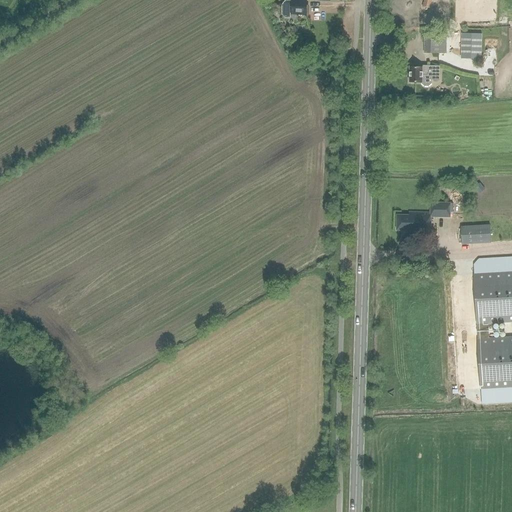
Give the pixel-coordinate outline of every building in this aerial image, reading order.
[(291,0),(288,0),(285,0),(282,5),(281,14),(285,18),(291,18),(291,14),(306,15),(306,0),(291,0)] [(430,9),(431,0),(422,0),(422,7),(430,9)] [(424,36),(423,53),(455,54),(455,36),(454,36),(454,29),(449,29),(449,36),(424,36)] [(428,67),(410,67),(410,82),(422,83),(424,86),(428,86),(431,83),(431,79),(440,80),(440,66),(428,66),(428,67)] [(450,217),(450,203),(430,203),(430,213),(408,212),(408,215),(397,215),(396,230),(408,231),(408,233),(430,234),(431,217),(450,217)] [(511,242),(511,223),(478,225),(478,221),(461,221),(462,244),(511,242)] [(511,272),(474,274),(480,389),(511,386),(511,337),(488,339),(487,323),(511,321),(511,272)]
